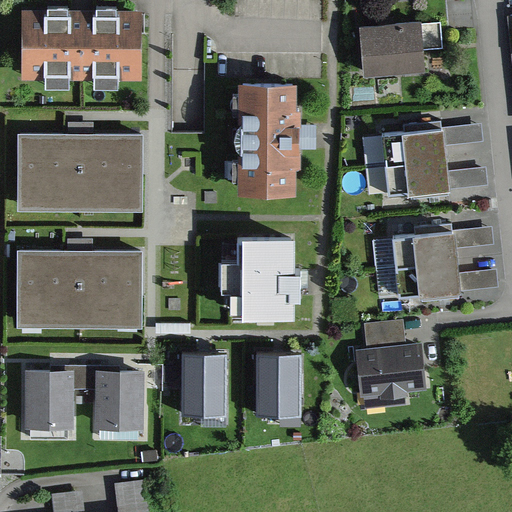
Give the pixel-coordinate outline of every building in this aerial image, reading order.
[(143,11),(26,12),(26,81),(144,80),(143,11)] [(441,23),(364,32),(369,77),(424,71),(422,53),(444,50),(441,23)] [(297,85),(238,86),(239,192),(298,192),(297,85)] [(490,165),(486,122),(448,126),(453,169),(490,165)] [(442,125),(384,132),(387,163),(445,156),(442,125)] [(143,130),(19,129),(18,201),(143,202),(143,130)] [(445,156),(387,163),(390,194),(449,187),(445,156)] [(504,267),(502,224),(464,226),(466,269),(504,267)] [(452,228),(394,234),(397,264),(455,258),(452,228)] [(295,236),(240,237),(242,317),(296,316),(295,236)] [(141,249),(17,246),(16,320),(140,322),(141,249)] [(455,258),(397,264),(400,293),(458,287),(455,258)] [(378,349),(357,352),(364,399),(429,390),(423,348),(412,349),(409,321),(375,326),(378,349)] [(299,348),(257,349),(257,409),(300,409),(299,348)] [(227,349),(183,349),(183,410),(227,410),(227,349)] [(75,370),(28,370),(28,424),(75,424),(75,370)] [(146,372),(100,372),(100,424),(146,423),(146,372)] [(114,480),(118,511),(149,511),(145,477),(114,480)] [(57,492),(59,511),(73,511),(89,510),(87,489),(57,492)]
